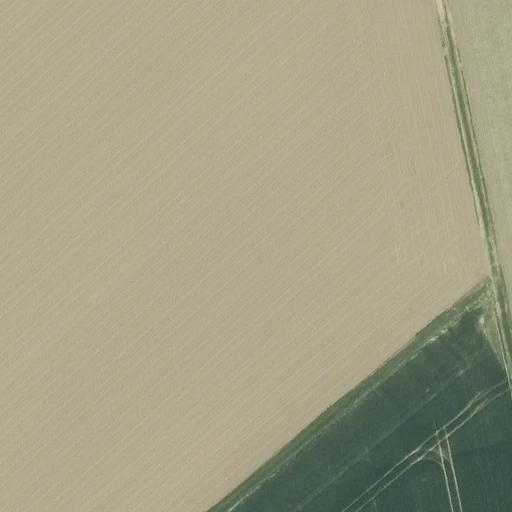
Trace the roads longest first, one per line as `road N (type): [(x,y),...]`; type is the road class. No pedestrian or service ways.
road 1 (track): [(497,276),(218,511)]
road 2 (track): [(511,345),(441,0)]
